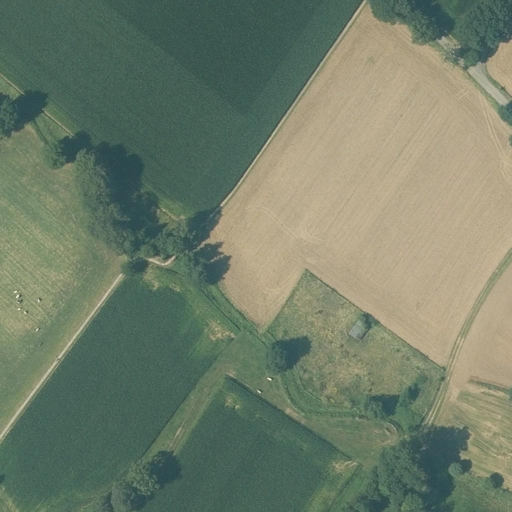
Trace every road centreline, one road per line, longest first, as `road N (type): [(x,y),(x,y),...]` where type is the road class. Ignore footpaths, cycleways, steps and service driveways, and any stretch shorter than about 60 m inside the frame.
road 1 (track): [(511,258),(471,318),(429,420),(411,434)]
road 2 (residential): [(403,0),(511,109)]
